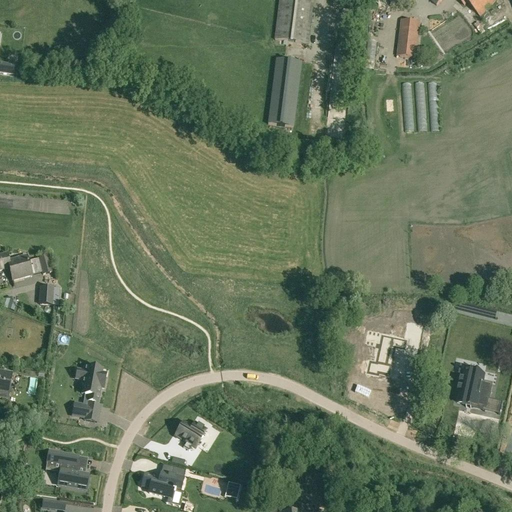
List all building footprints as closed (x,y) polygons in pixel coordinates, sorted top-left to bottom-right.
[(312,0),(279,0),(275,41),(307,45),(312,0)] [(465,8),(468,5),(481,18),(498,0),(457,0),(465,8)] [(401,21),(397,58),(416,60),(420,23),(401,21)] [(293,129),(301,64),(276,61),(268,125),(293,129)] [(0,63),(0,74),(13,76),(15,65),(0,63)] [(48,258),(27,262),(26,257),(10,262),(8,254),(0,256),(0,271),(9,269),(13,282),(31,277),(42,274),(43,277),(53,274),(48,258)] [(41,289),(39,306),(52,307),(59,307),(60,290),(53,290),(41,289)] [(10,300),(7,310),(14,312),(17,303),(10,300)] [(407,337),(406,341),(417,343),(420,332),(421,327),(409,325),(407,337)] [(370,362),(368,373),(378,375),(378,373),(389,376),(391,367),(392,367),(394,358),(393,357),(395,348),(404,350),(406,341),(382,336),(382,337),(380,346),(379,345),(379,346),(379,347),(377,346),(377,348),(380,348),(376,363),(370,362)] [(81,406),(79,418),(85,419),(85,422),(97,424),(98,415),(87,413),(88,408),(89,408),(90,405),(90,403),(98,404),(99,395),(98,395),(99,391),(100,391),(101,389),(104,390),(106,378),(99,377),(100,371),(90,369),(86,368),(85,373),(83,382),(83,386),(87,387),(83,407),(81,406)] [(0,399),(9,401),(13,375),(0,373),(0,399)] [(459,393),(457,404),(467,406),(466,408),(467,408),(467,406),(471,407),(470,409),(471,409),(472,404),(487,407),(489,400),(492,385),(482,383),(484,375),(475,374),(474,373),(474,376),(468,375),(469,374),(466,373),(466,375),(463,374),(463,376),(462,380),(460,379),(460,380),(461,380),(460,384),(459,383),(459,384),(461,384),(460,388),(459,388),(458,388),(459,388),(458,392),(459,393)] [(194,449),(202,436),(201,436),(205,429),(194,423),(191,429),(182,424),(174,437),(185,443),(182,448),(188,452),(191,447),(194,449)] [(60,466),(58,474),(57,484),(59,484),(58,487),(86,491),(88,477),(85,476),(78,475),(79,469),(77,469),(79,458),(49,453),(47,461),(57,463),(56,466),(60,466)] [(172,458),(171,464),(183,467),(183,466),(184,461),(172,458)] [(139,483),(138,488),(147,490),(146,494),(165,498),(169,499),(171,491),(178,493),(179,492),(178,492),(181,479),(182,479),(182,478),(181,478),(183,471),(171,468),(169,475),(159,472),(158,472),(158,473),(159,473),(157,479),(142,475),(140,483),(139,483)] [(47,503),(46,510),(55,511),(56,504),(47,503)]
